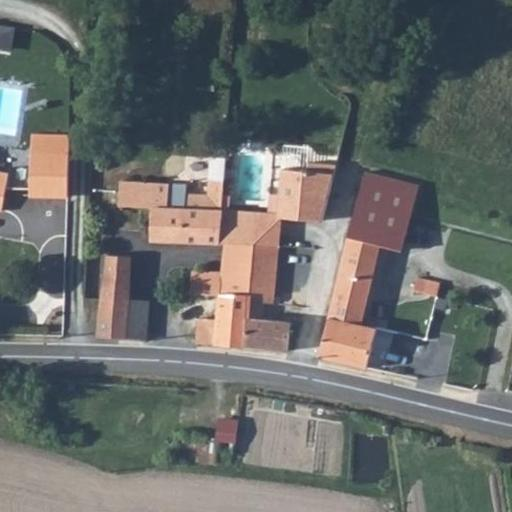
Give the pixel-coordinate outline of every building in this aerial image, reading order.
[(0,47),(16,50),(19,24),(0,22),(0,47)] [(77,152),(40,150),(38,192),(75,194),(77,152)] [(334,162),(311,160),(311,166),(311,178),(333,179),(334,162)] [(0,206),(6,208),(17,179),(7,175),(10,165),(0,162),(0,206)] [(311,166),(288,166),(287,210),(309,209),(311,178),(311,166)] [(377,243),(396,249),(412,183),(359,168),(309,351),(360,363),(368,325),(354,322),(377,243)] [(158,218),(157,234),(226,237),(228,207),(229,185),(229,177),(215,176),(214,191),(207,191),(207,193),(207,206),(192,205),(192,192),(193,181),(127,177),(125,202),(147,203),(146,218),(158,218)] [(192,192),(192,205),(207,206),(207,193),(192,192)] [(262,209),(228,207),(226,237),(230,237),(262,236),(262,209)] [(228,267),(227,293),(256,296),(262,236),(230,237),(228,267)] [(255,304),(278,307),(287,241),(262,236),(256,296),(255,304)] [(104,322),(131,322),(133,293),(135,250),(108,248),(104,322)] [(197,265),(195,289),(224,292),(227,293),(228,267),(197,265)] [(426,295),(440,296),(440,285),(427,281),(426,295)] [(202,317),(201,338),(251,344),(255,304),(256,296),(227,293),(224,292),(223,318),(202,317)] [(152,293),(133,293),(131,322),(130,335),(151,335),(152,293)] [(291,312),(285,308),(278,307),(255,304),(251,344),(295,350),(293,317),(291,312)] [(104,322),(103,334),(130,335),(131,322),(104,322)] [(237,461),(240,420),(222,419),(220,435),(187,432),(185,457),(237,461)]
